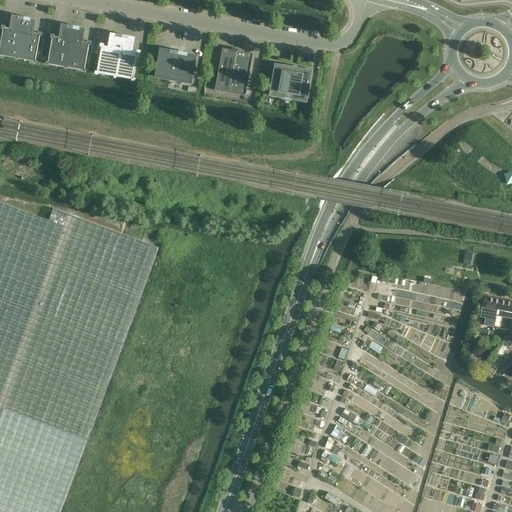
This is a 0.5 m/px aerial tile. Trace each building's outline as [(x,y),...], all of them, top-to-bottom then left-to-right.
[(35,62),(36,60),(35,60),(40,36),(40,34),(33,33),(35,21),(30,20),(30,18),(18,16),(18,18),(13,17),(11,29),(3,27),(3,29),(0,45),(0,55),(15,58),(15,59),(18,59),(33,62),(35,62)] [(71,40),(73,26),(67,25),(67,27),(62,26),(60,38),(52,36),(52,38),(50,50),(68,54),(71,40)] [(73,26),(71,40),(82,41),(84,30),(79,29),(79,27),(73,26)] [(109,47),(120,49),(131,50),(133,39),(128,38),(128,36),(117,34),(116,36),(111,35),(109,47)] [(90,43),(82,41),(71,40),(68,54),(50,50),(48,63),(47,63),(47,64),(49,65),(49,64),(65,67),(65,68),(67,68),(83,71),(84,71),(85,69),(84,69),(89,45),(90,43)] [(120,49),(109,47),(101,45),(101,47),(99,59),(108,61),(117,63),(120,49)] [(253,54),(241,52),(234,51),(234,50),(222,48),(215,90),(245,96),(253,54)] [(116,70),(115,77),(116,77),(132,80),(134,80),(134,78),(138,54),(139,52),(131,50),(120,49),(117,63),(116,70)] [(156,77),(173,80),(179,52),(170,50),(170,51),(161,50),(156,77)] [(179,52),(173,80),(191,83),(196,56),(187,55),(187,53),(179,52)] [(115,77),(116,70),(107,68),(108,61),(99,59),(97,72),(97,71),(96,73),(98,74),(98,73),(114,76),(114,77),(115,77)] [(116,70),(117,63),(108,61),(107,68),(116,70)] [(288,98),(293,68),(284,67),(276,65),(270,95),(288,98)] [(293,68),(288,98),(305,101),(311,72),(303,70),(293,68)] [(0,407),(87,441),(159,248),(53,209),(49,221),(0,202),(0,407)] [(260,208),(232,202),(230,212),(258,217),(260,208)] [(470,266),(473,253),(465,252),(463,264),(470,266)] [(382,274),(380,281),(390,283),(391,276),(382,274)] [(485,318),(484,326),(493,328),(494,326),(496,316),(511,319),(511,318),(511,319),(511,318),(511,301),(500,299),(485,296),(484,296),(484,297),(480,317),(485,318)] [(472,367),(479,356),(467,349),(464,354),(462,353),(461,360),(472,367)] [(60,511),(87,441),(0,407),(0,511),(60,511)]
